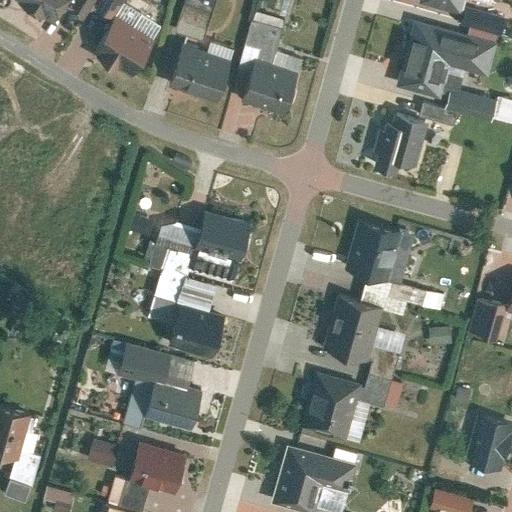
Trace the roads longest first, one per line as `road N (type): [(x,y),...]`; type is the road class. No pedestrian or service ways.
road 1 (residential): [(305,177),(212,511)]
road 2 (residential): [(0,39),(143,127),(305,177)]
road 3 (residential): [(511,237),(305,177)]
road 4 (residential): [(353,0),(305,177)]
